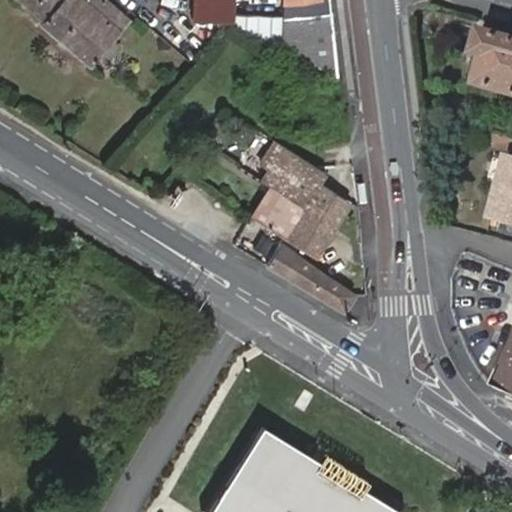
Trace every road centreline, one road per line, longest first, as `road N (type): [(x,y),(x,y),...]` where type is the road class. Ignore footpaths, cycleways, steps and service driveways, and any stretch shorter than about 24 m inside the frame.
road 1 (primary): [(382,377),(0,139)]
road 2 (secondary): [(378,0),(412,324)]
road 3 (primary): [(511,457),(430,363),(412,324)]
road 4 (primary): [(511,461),(382,377)]
